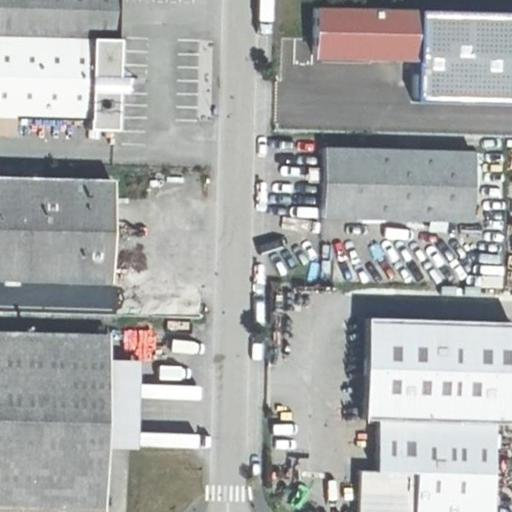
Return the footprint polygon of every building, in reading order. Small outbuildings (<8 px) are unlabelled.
[(0,0),(0,35),(117,40),(118,0),(0,0)] [(511,76),(511,0),(412,0),(412,11),(411,57),(411,62),(411,74),(511,76)] [(411,57),(412,11),(311,8),(310,31),(309,55),(411,57)] [(117,40),(0,35),(0,116),(87,119),(87,129),(115,130),(116,91),(116,81),(116,77),(117,40)] [(411,74),(411,62),(332,61),(332,77),(411,78),(411,74)] [(125,77),(116,77),(116,91),(123,92),(125,88),(125,77)] [(14,117),(0,116),(0,135),(14,136),(14,117)] [(471,152),(319,148),(318,180),(318,219),(470,223),(471,152)] [(0,281),(108,284),(108,280),(109,228),(110,197),(110,183),(0,179),(0,281)] [(373,473),(414,474),(415,422),(492,424),(507,424),(510,323),(363,319),(361,381),(360,420),(375,420),(373,472),(373,473)] [(105,335),(0,332),(0,510),(44,511),(100,511),(103,403),(105,335)] [(135,361),(105,360),(102,451),(132,452),(135,361)] [(414,474),(412,511),(489,511),(492,424),(415,422),(414,474)] [(355,511),(412,511),(414,474),(373,473),(373,472),(357,471),(355,511)]
